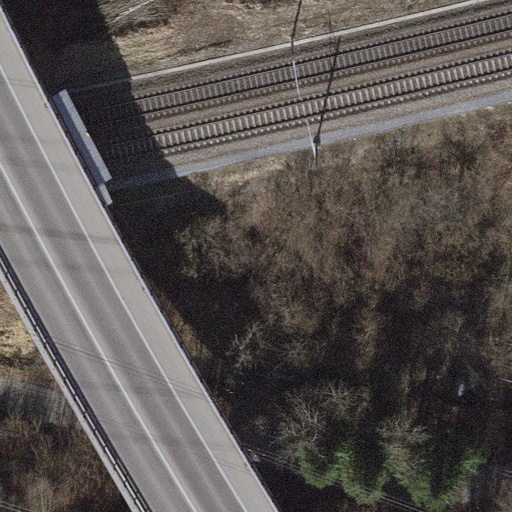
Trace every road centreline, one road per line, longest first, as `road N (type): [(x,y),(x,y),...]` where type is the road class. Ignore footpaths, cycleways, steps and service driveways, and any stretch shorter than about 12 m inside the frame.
road 1 (track): [(0,394),(364,466),(511,475)]
road 2 (secondary): [(200,511),(0,156)]
